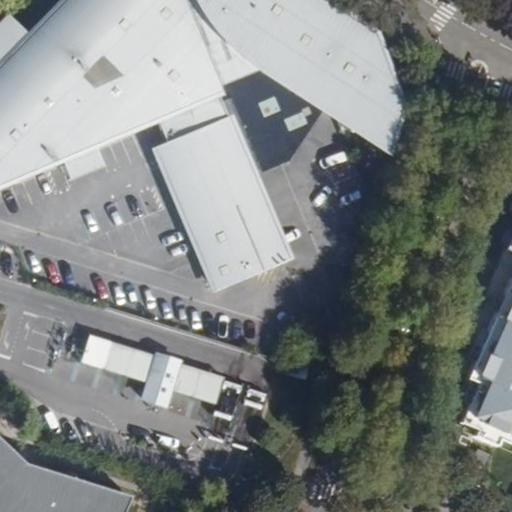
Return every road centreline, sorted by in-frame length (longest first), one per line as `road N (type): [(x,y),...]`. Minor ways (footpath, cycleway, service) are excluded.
road 1 (tertiary): [(460,29),(320,511)]
road 2 (tertiary): [(409,511),(403,439),(411,346),(503,50)]
road 3 (unknown): [(0,202),(99,168),(138,138)]
